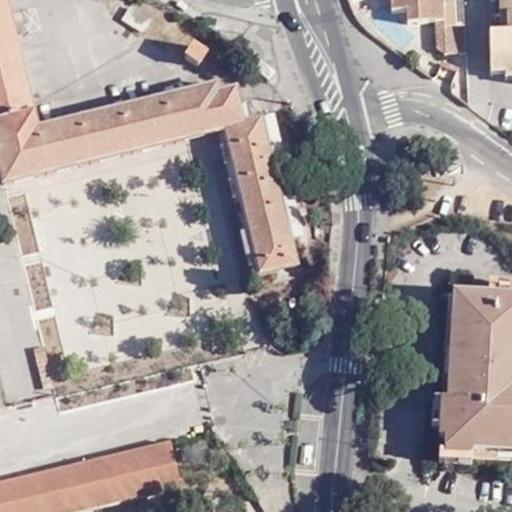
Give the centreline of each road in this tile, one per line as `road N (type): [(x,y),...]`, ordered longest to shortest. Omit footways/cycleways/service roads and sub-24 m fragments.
road 1 (tertiary): [(331,511),(364,196),(354,121)]
road 2 (residential): [(511,164),(414,108),(354,121)]
road 3 (tertiary): [(354,121),(309,0)]
